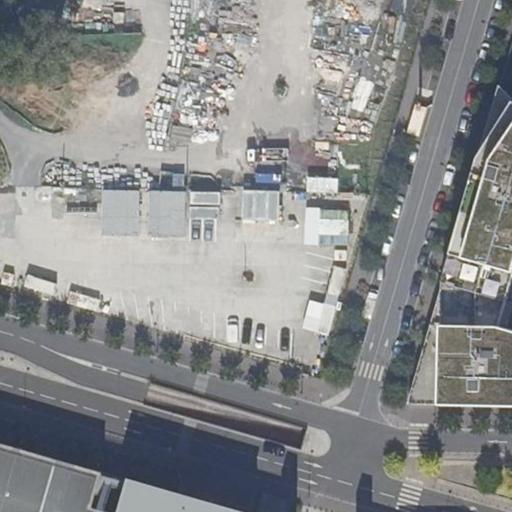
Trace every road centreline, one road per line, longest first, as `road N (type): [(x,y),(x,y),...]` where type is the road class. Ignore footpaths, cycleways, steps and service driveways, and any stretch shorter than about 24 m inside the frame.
road 1 (residential): [(354,429),(479,0)]
road 2 (residential): [(354,429),(0,332)]
road 3 (residential): [(0,385),(340,481)]
road 4 (residential): [(511,443),(354,429)]
